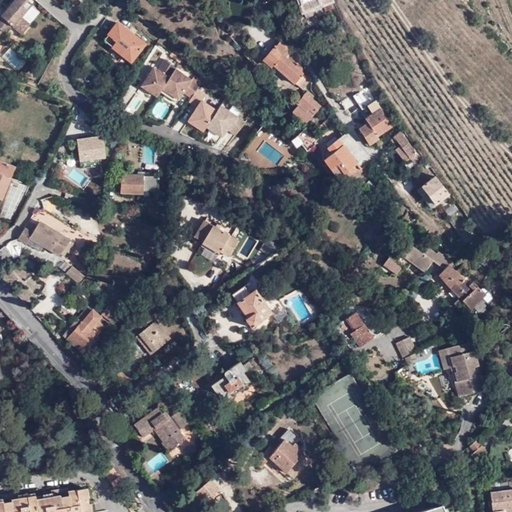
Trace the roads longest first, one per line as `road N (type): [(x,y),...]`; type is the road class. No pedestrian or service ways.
road 1 (residential): [(0,292),(93,392),(127,471),(160,511)]
road 2 (unknown): [(0,243),(43,187),(105,204)]
road 3 (residential): [(262,0),(331,100)]
